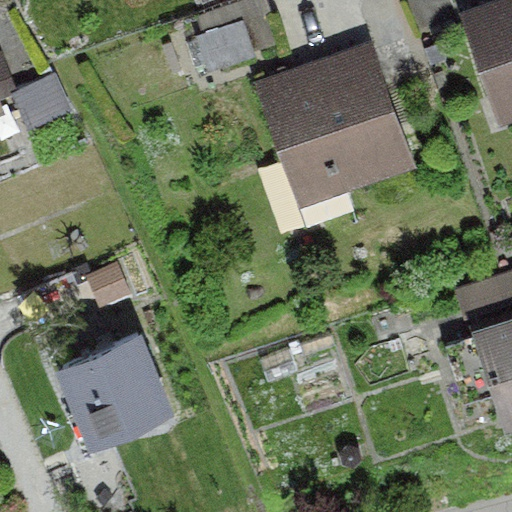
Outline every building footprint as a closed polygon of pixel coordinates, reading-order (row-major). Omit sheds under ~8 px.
[(511,0),(495,0),(466,10),(495,94),(511,87),(511,0)] [(253,50),(243,19),(199,35),(209,65),(253,50)] [(305,68),(269,80),(297,162),(288,165),(307,221),(354,205),(345,180),(411,158),(373,49),(306,72),(305,68)] [(0,160),(20,153),(0,102),(0,160)] [(511,268),(460,285),(468,309),(511,294),(511,268)] [(23,292),(36,324),(91,302),(78,271),(23,292)] [(511,318),(477,330),(477,332),(447,341),(451,354),(481,344),(504,416),(511,413),(511,318)] [(167,404),(150,361),(138,366),(126,336),(64,361),(93,434),(167,404)]
